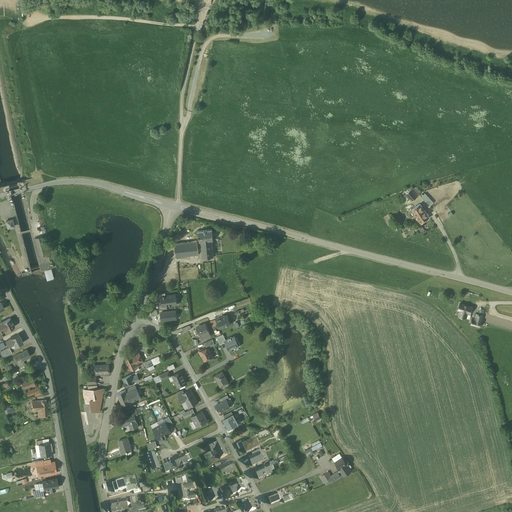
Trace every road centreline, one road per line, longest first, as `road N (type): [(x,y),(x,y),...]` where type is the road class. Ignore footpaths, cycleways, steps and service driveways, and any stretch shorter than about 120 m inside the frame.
road 1 (unclassified): [(174,204),(511,291)]
road 2 (tertiary): [(138,314),(122,350),(100,455),(107,511)]
road 3 (track): [(179,205),(183,96),(206,6)]
road 4 (unclassified): [(0,195),(77,180),(174,204)]
road 5 (track): [(195,25),(34,18)]
road 6 (track): [(183,127),(211,38),(275,32)]
road 7 (residential): [(44,361),(72,511)]
road 8 (residential): [(222,429),(170,335),(138,314)]
